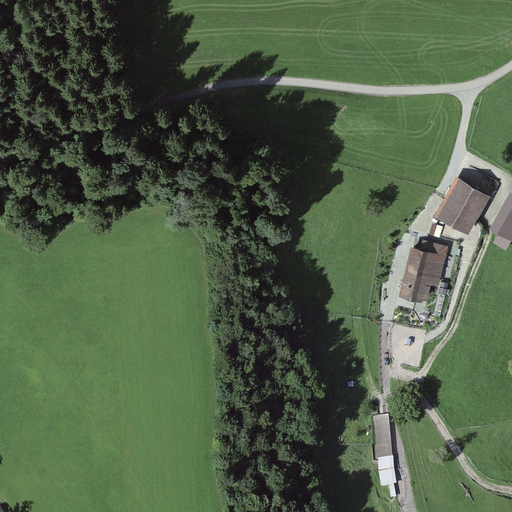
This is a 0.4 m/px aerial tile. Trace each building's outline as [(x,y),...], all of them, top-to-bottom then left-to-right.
[(498,194),(468,178),(447,218),(477,234),(498,194)] [(511,195),(510,194),(490,231),(511,242),(511,195)] [(431,231),(439,233),(441,222),(433,220),(431,231)] [(455,250),(420,244),(412,290),(447,296),(455,250)] [(395,484),(392,414),(376,415),(380,484),(395,484)]
